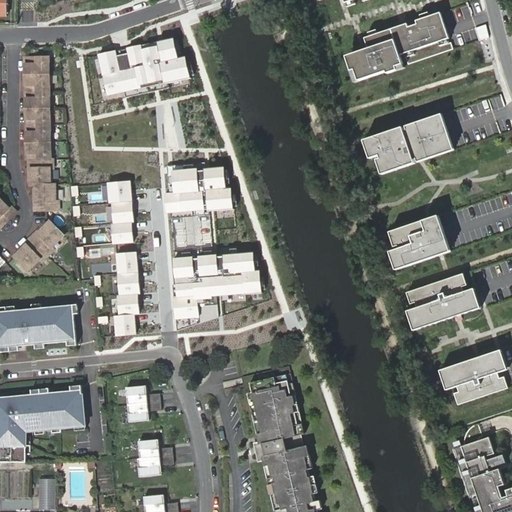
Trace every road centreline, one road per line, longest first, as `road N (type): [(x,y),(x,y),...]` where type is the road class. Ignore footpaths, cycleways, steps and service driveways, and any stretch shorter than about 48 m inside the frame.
road 1 (residential): [(206,511),(205,467),(170,354),(0,369)]
road 2 (residential): [(0,238),(18,234),(28,216),(13,157),(14,35)]
road 3 (unknown): [(218,385),(265,377),(278,388),(305,511)]
road 4 (residential): [(14,35),(93,32),(191,0)]
